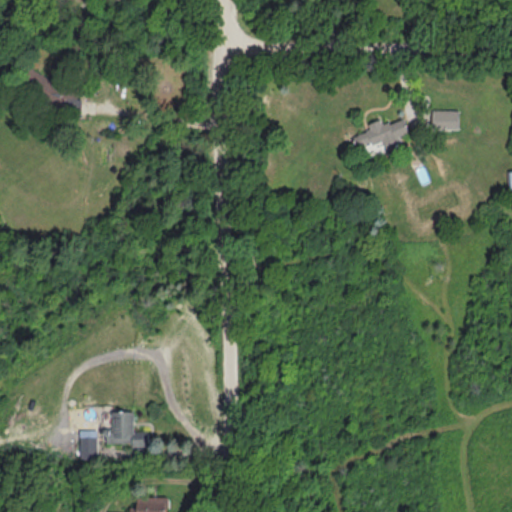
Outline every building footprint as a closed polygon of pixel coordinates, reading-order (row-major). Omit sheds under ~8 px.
[(78,80),(78,99),(83,99),(83,114),(87,114),(87,118),(67,118),(67,100),(48,99),(24,86),(32,69),(54,81),(78,80)] [(460,110),(460,129),(433,129),(433,110),(460,110)] [(404,118),(410,131),(400,135),(402,140),(396,143),(398,147),(389,151),(384,139),(374,144),(372,140),(359,146),(355,137),(371,129),(369,124),(383,118),(385,123),(390,121),(391,124),(404,118)] [(150,431),(151,446),(134,447),(134,443),(108,443),(107,436),(115,436),(114,411),(136,410),(136,431),(150,431)] [(99,436),(99,458),(81,458),(80,437),(99,436)] [(152,448),(152,460),(137,460),(137,448),(152,448)] [(131,507),(131,511),(167,511),(167,505),(171,505),(171,496),(138,496),(138,507),(131,507)]
